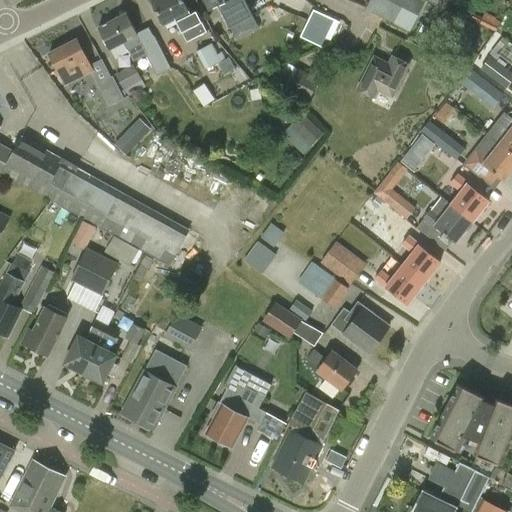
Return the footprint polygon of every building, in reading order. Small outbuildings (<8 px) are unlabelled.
[(195,12),(188,15),(187,13),(188,12),(182,0),(152,0),(151,1),(163,25),(174,19),(186,43),(206,33),(195,12)] [(203,0),(209,10),(217,6),(228,28),(253,15),(244,0),(203,0)] [(442,9),(423,0),(370,0),(365,11),(410,33),(406,41),(438,57),(443,49),(447,51),(449,52),(446,58),(470,71),(474,63),(475,64),(480,55),(452,40),(451,42),(415,24),(424,5),(440,13),(442,9)] [(423,0),(442,9),(444,0),(423,0)] [(301,38),(322,47),(334,21),(313,11),(301,38)] [(468,11),(465,17),(496,33),(501,22),(485,15),(483,18),(468,11)] [(98,28),(109,50),(123,42),(133,62),(147,55),(137,35),(126,13),(98,28)] [(85,61),(87,60),(76,39),(49,53),(59,74),(61,73),(67,84),(91,72),(85,61)] [(490,58),(495,61),(508,43),(503,39),(490,57),(490,58)] [(212,45),(196,53),(205,71),(226,60),(222,53),(217,55),(212,45)] [(377,90),(391,97),(409,65),(392,55),(387,65),(373,57),(356,88),(373,97),(377,90)] [(511,73),(495,61),(490,58),(481,70),(507,89),(511,82),(511,73)] [(297,69),(286,91),(309,103),(328,64),(317,59),(309,75),(297,69)] [(134,65),(115,75),(131,97),(146,88),(134,65)] [(111,107),(131,97),(115,75),(98,85),(111,107)] [(481,77),(470,91),(492,109),(503,96),(481,77)] [(214,101),(204,86),(193,93),(203,108),(214,101)] [(259,90),(250,92),(252,101),(261,100),(259,90)] [(435,117),(444,125),(455,110),(446,103),(435,117)] [(304,155),(324,133),(303,114),(283,135),(304,155)] [(510,130),(500,143),(499,144),(511,153),(511,118),(505,114),(499,122),(510,130)] [(143,132),(149,126),(142,119),(136,125),(143,132)] [(421,132),(435,143),(457,160),(465,149),(430,121),(421,132)] [(134,146),(124,136),(117,142),(127,153),(134,146)] [(190,231),(63,161),(21,137),(13,151),(0,144),(0,171),(43,196),(114,236),(139,250),(170,266),(190,231)] [(472,156),(504,181),(511,171),(511,153),(499,144),(489,157),(478,148),(472,156)] [(410,150),(401,162),(413,171),(422,159),(410,150)] [(451,184),(462,192),(452,205),(472,222),(489,200),(468,184),(457,176),(451,184)] [(416,209),(390,189),(382,199),(408,220),(416,209)] [(382,202),(376,198),(371,205),(376,210),(382,202)] [(435,227),(455,243),(472,222),(452,205),(441,219),(430,211),(424,219),(435,227)] [(0,214),(0,238),(10,219),(0,214)] [(72,245),(85,251),(96,229),(83,222),(72,245)] [(258,236),(273,246),(283,232),(269,222),(258,236)] [(130,266),(139,250),(114,236),(105,253),(130,266)] [(413,254),(403,266),(402,267),(423,283),(440,262),(409,237),(402,246),(413,254)] [(258,239),(244,258),(262,272),(276,253),(258,239)] [(20,240),(16,251),(34,258),(39,247),(20,240)] [(350,285),(366,264),(337,242),(321,263),(350,285)] [(71,281),(88,289),(104,257),(87,248),(71,281)] [(0,331),(7,335),(20,309),(14,305),(30,273),(28,272),(33,262),(18,255),(13,265),(11,264),(6,273),(5,272),(0,281),(0,331)] [(134,280),(141,284),(154,260),(146,256),(134,280)] [(119,264),(104,257),(88,289),(103,296),(119,264)] [(407,304),(423,283),(402,267),(403,266),(393,258),(382,272),(381,271),(375,279),(407,304)] [(299,282),(336,310),(351,290),(313,262),(299,282)] [(42,267),(32,287),(45,294),(55,274),(42,267)] [(307,322),(313,313),(297,301),(290,310),(307,322)] [(290,339),(302,321),(276,303),(263,321),(290,339)] [(389,327),(358,304),(351,314),(345,309),(338,318),(337,317),(331,325),(338,331),(369,353),(389,327)] [(44,306),(25,344),(47,355),(65,317),(44,306)] [(107,326),(114,312),(102,306),(96,320),(94,319),(85,339),(77,335),(63,363),(83,373),(107,326)] [(124,311),(119,309),(116,314),(121,317),(124,311)] [(190,351),(203,328),(176,314),(164,336),(190,351)] [(126,339),(138,345),(146,330),(134,324),(126,339)] [(269,332),(258,325),(254,333),(265,339),(269,332)] [(118,331),(107,326),(83,373),(101,382),(115,354),(108,350),(118,331)] [(156,350),(146,369),(177,387),(188,367),(156,350)] [(318,371),(342,389),(357,370),(332,352),(326,359),(315,350),(307,360),(319,369),(318,371)] [(211,416),(215,418),(207,433),(231,447),(247,418),(259,398),(262,400),(271,385),(235,365),(224,386),(229,389),(221,403),(219,402),(211,416)] [(177,387),(146,369),(144,369),(142,374),(121,413),(153,430),(174,391),(177,387)] [(471,468),(490,478),(497,464),(502,466),(511,440),(511,404),(496,399),(494,404),(485,400),(486,399),(459,384),(431,438),(459,452),(466,437),(479,442),(474,455),(477,456),(471,468)] [(273,467),(303,482),(324,441),(313,430),(327,404),(306,393),(289,425),(293,427),(273,467)] [(280,436),(286,425),(266,414),(260,425),(280,436)] [(0,479),(15,451),(0,443),(0,479)] [(346,458),(331,451),(326,463),(340,470),(346,458)] [(61,511),(50,506),(65,476),(33,460),(10,506),(22,511),(61,511)] [(439,498),(423,489),(413,507),(410,506),(406,511),(473,511),(491,478),(460,463),(455,472),(453,471),(439,498)] [(424,488),(439,495),(444,484),(430,477),(424,488)]
